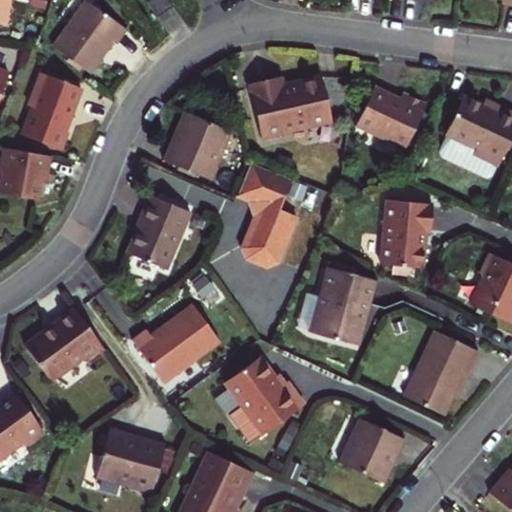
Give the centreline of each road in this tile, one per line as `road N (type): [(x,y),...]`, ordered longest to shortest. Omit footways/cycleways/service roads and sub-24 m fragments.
road 1 (residential): [(0,301),(66,248),(146,94),(223,33)]
road 2 (residential): [(223,33),(271,27),(511,57)]
road 3 (unknown): [(66,248),(175,419)]
road 4 (unknown): [(469,442),(311,367)]
road 5 (residential): [(511,393),(409,511)]
road 6 (unknown): [(117,143),(251,214)]
